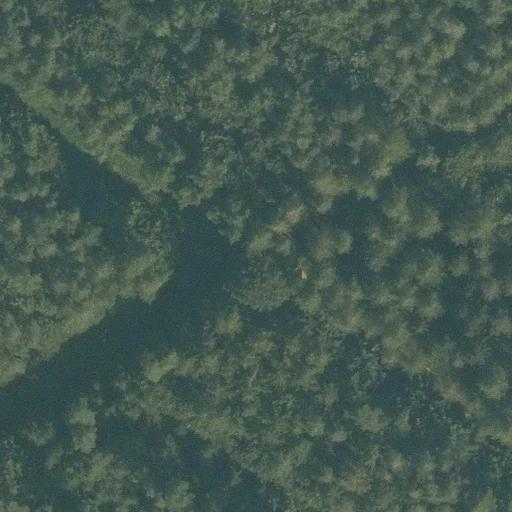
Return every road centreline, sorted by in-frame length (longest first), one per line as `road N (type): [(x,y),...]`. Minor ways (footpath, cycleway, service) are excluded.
road 1 (unknown): [(255,254),(511,444)]
road 2 (track): [(0,66),(255,254)]
road 3 (track): [(0,408),(255,254)]
road 4 (unknown): [(255,254),(511,106)]
